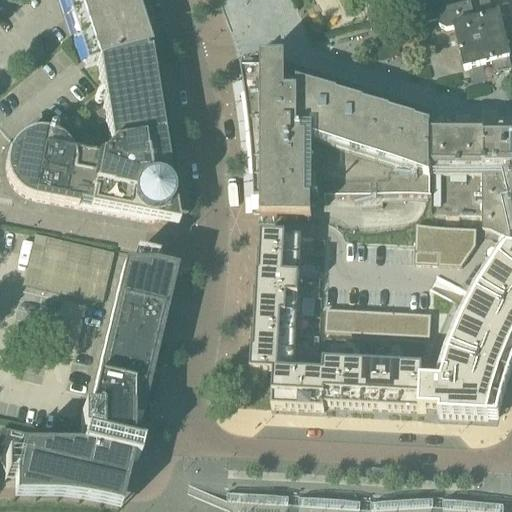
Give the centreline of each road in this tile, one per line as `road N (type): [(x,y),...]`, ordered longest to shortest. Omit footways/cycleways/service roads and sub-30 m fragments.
road 1 (residential): [(213,256),(205,336),(179,445),(495,463),(511,455)]
road 2 (residential): [(173,0),(206,122),(213,256)]
road 3 (residential): [(213,256),(0,216)]
